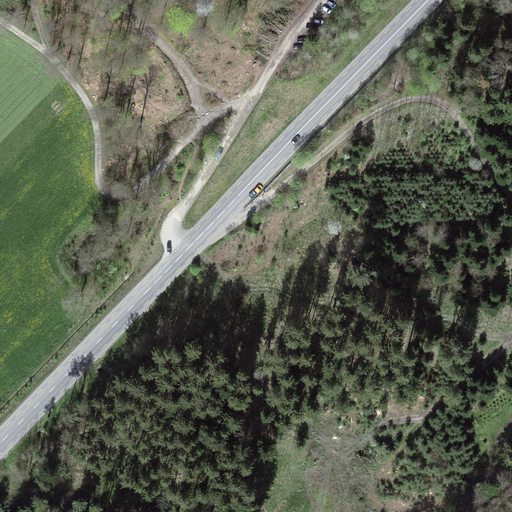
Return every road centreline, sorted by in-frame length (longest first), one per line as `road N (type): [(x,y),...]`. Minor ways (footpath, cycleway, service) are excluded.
road 1 (primary): [(432,0),(0,439)]
road 2 (track): [(189,248),(231,226),(359,120),(418,96),(454,110),(511,194)]
road 3 (track): [(189,248),(228,285),(412,319),(443,317),(488,336),(511,334)]
road 4 (track): [(47,51),(87,103),(109,200),(149,180),(202,124),(250,102)]
road 5 (track): [(360,441),(381,423),(426,417),(511,337)]
